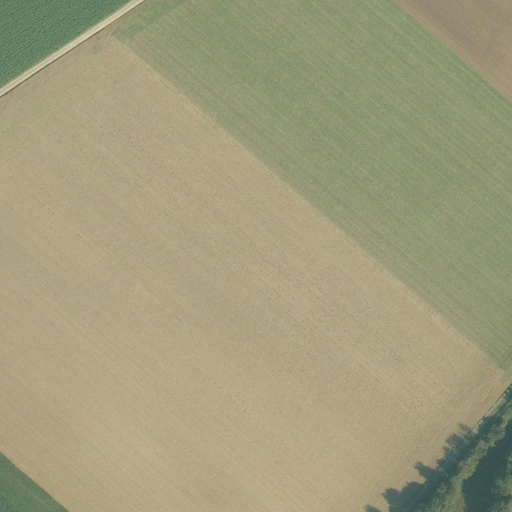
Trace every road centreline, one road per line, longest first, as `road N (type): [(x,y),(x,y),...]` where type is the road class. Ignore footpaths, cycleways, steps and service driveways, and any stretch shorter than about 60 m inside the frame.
road 1 (unclassified): [(0,92),(139,0)]
road 2 (track): [(511,389),(404,511)]
